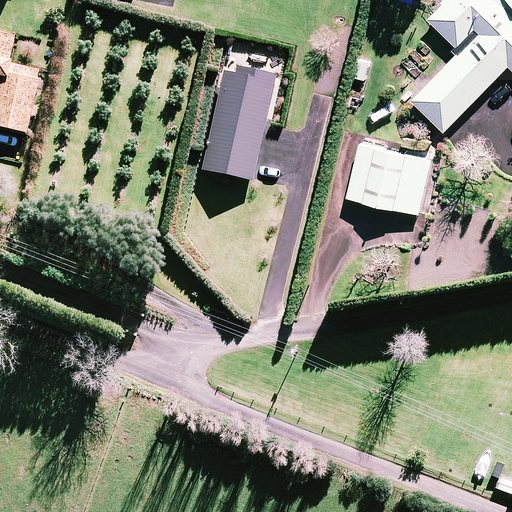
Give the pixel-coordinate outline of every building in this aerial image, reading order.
[(511,0),(443,0),(428,16),(461,49),(413,98),(445,129),(509,63),(511,66),(511,0)] [(0,71),(3,73),(0,87),(0,124),(29,131),(42,69),(10,63),(16,33),(0,29),(0,71)] [(282,54),(238,44),(232,71),(225,69),(203,167),(254,178),(282,54)] [(432,158),(361,141),(348,194),(419,212),(432,158)] [(434,453),(430,464),(457,475),(461,464),(434,453)] [(511,480),(498,475),(493,489),(511,495),(511,480)]
